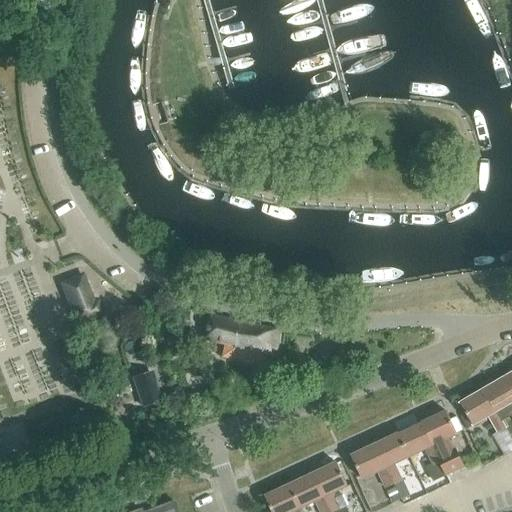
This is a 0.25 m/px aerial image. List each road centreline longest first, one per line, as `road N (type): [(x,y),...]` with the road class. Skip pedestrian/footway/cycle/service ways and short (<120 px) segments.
road 1 (unclassified): [(482,334),(435,318),(280,318),(190,294),(137,267),(88,215),(58,148),(48,76),(57,0)]
road 2 (unclassified): [(209,434),(482,334)]
road 3 (unclassified): [(0,505),(209,434)]
